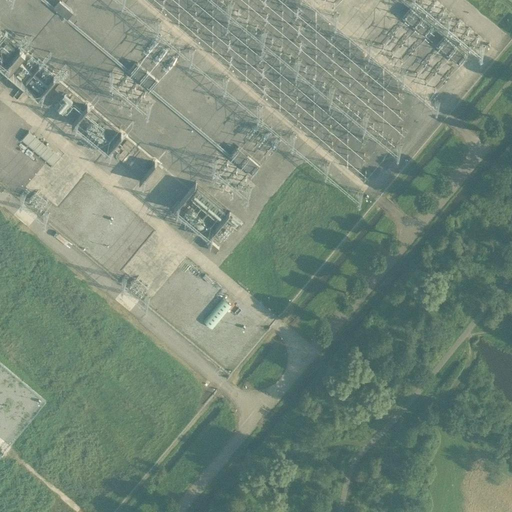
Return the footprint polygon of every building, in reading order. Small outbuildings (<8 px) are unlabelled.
[(66,20),(72,13),(59,2),(53,9),(66,20)] [(426,33),(433,25),(411,6),(404,14),(426,33)] [(460,61),(467,53),(445,35),(438,43),(460,61)] [(10,71),(26,53),(22,49),(6,68),(10,71)] [(152,88),(159,80),(136,60),(129,68),(152,88)] [(52,165),(60,156),(29,130),(22,139),(52,165)] [(253,173),(260,164),(237,145),(230,153),(253,173)] [(219,297),(187,336),(199,346),(232,307),(219,297)]
